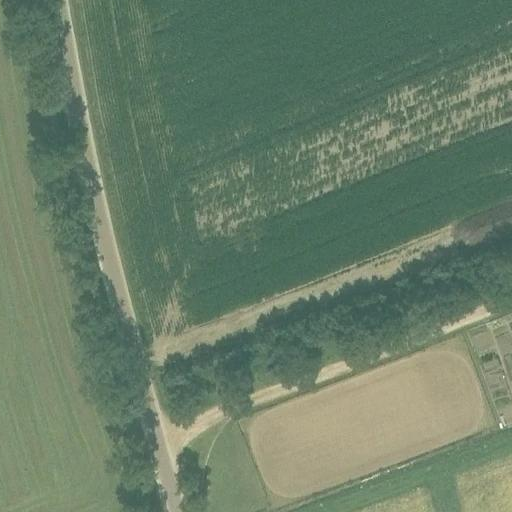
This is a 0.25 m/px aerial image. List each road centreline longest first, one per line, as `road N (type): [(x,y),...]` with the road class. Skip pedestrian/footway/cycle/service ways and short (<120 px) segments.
road 1 (tertiary): [(174,511),(57,0)]
road 2 (track): [(232,410),(511,300)]
